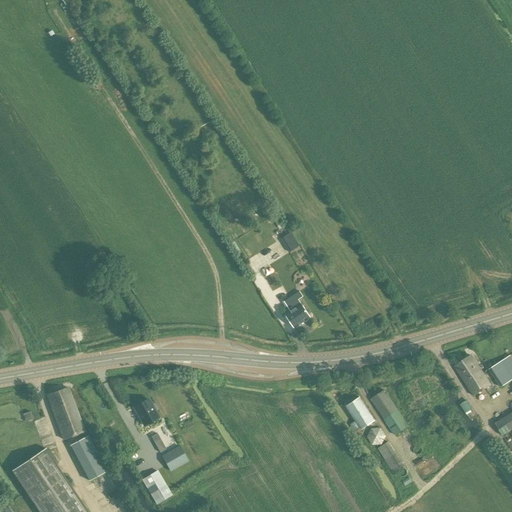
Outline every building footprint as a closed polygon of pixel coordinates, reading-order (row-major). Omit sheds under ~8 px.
[(298,247),(289,233),(280,239),(289,253),(298,247)] [(284,302),(287,306),(290,311),(285,315),(294,328),(310,318),(295,294),(284,302)] [(474,396),(491,385),(472,356),(455,367),(474,396)] [(501,388),(511,380),(511,358),(510,356),(490,370),(501,388)] [(63,439),(84,431),(68,388),(47,396),(63,439)] [(396,435),(409,427),(385,390),(372,399),(396,435)] [(362,430),(376,421),(361,398),(347,407),(356,421),(352,424),(356,431),(361,428),(362,430)] [(144,426),(158,418),(148,399),(134,407),(144,426)] [(461,404),(460,405),(467,415),(471,412),(470,411),(473,409),(467,400),(461,404)] [(23,414),(25,420),(26,421),(33,419),(30,411),(23,414)] [(511,413),(495,424),(503,436),(511,430),(511,413)] [(380,451),(398,478),(407,472),(390,445),(380,451)] [(188,461),(180,446),(161,456),(170,472),(188,461)] [(87,511),(45,449),(12,471),(39,511),(87,511)] [(156,504),(171,496),(157,472),(142,480),(156,504)]
